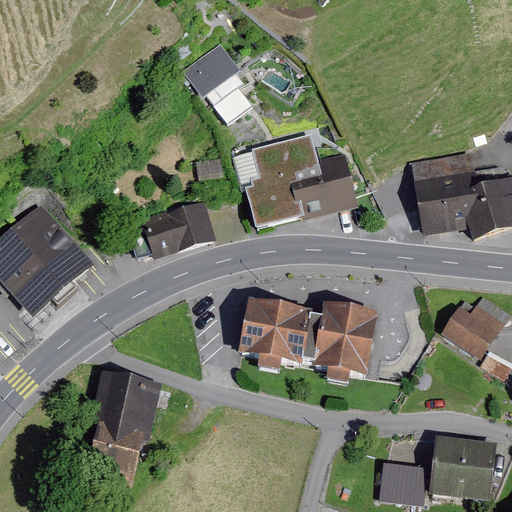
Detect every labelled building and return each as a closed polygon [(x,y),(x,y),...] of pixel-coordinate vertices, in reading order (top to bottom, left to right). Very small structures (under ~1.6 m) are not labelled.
[(240,75),(220,47),(183,74),(204,102),(240,75)] [(476,156),(417,165),(429,237),(472,231),(477,246),(511,233),(511,182),(482,193),(476,156)] [(345,166),(249,185),(258,234),(355,215),(345,166)] [(214,242),(200,205),(136,230),(150,266),(214,242)] [(98,264),(45,206),(0,246),(0,282),(34,321),(98,264)] [(471,300),(447,334),(484,360),(508,326),(471,300)] [(305,312),(253,304),(245,361),(297,369),(305,312)] [(378,313),(329,304),(319,357),(369,366),(378,313)] [(165,384),(108,374),(91,475),(148,484),(165,384)] [(498,446),(444,440),(439,490),(492,496),(498,446)] [(427,499),(427,464),(384,463),(383,499),(427,499)]
